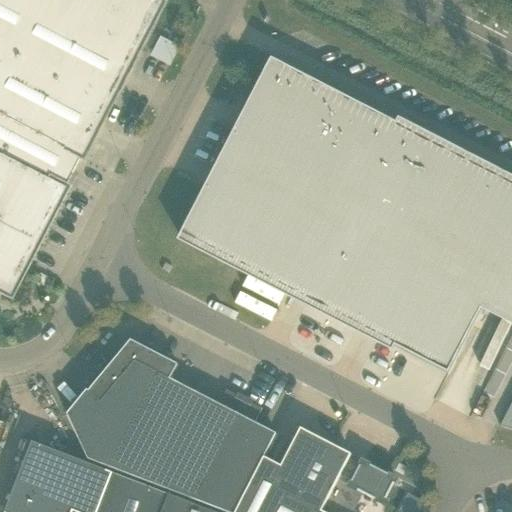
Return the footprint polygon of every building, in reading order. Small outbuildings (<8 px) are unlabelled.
[(0,0),(0,115),(83,158),(148,32),(144,30),(159,1),(157,0),(0,0)] [(163,37),(152,55),(170,65),(180,47),(163,37)] [(447,375),(483,306),(511,321),(511,184),(359,106),(357,111),(273,67),(257,98),(252,95),(179,237),(447,375)] [(0,286),(9,291),(22,265),(24,261),(29,263),(83,158),(0,115),(0,286)] [(96,464),(154,353),(130,341),(88,392),(86,391),(66,415),(88,461),(96,464)] [(147,483),(194,393),(170,380),(177,366),(154,353),(96,464),(147,483)] [(147,483),(192,501),(244,400),(226,391),(219,405),(194,393),(147,483)] [(262,409),(244,400),(192,501),(221,511),(235,511),(263,458),(276,435),(254,424),(262,409)] [(511,402),(500,427),(511,430),(511,402)] [(321,511),(338,480),(350,455),(300,429),(280,467),(263,458),(235,511),(321,511)] [(5,511),(97,511),(112,474),(31,443),(5,511)] [(321,511),(352,511),(362,494),(383,505),(387,497),(389,498),(390,499),(393,498),(395,496),(396,494),(396,492),(396,491),(395,489),(394,487),(392,486),(396,480),(361,462),(349,486),(338,480),(321,511)] [(97,511),(189,511),(192,505),(112,474),(101,503),(97,511)] [(408,493),(399,511),(401,511),(419,511),(423,501),(408,493)]
